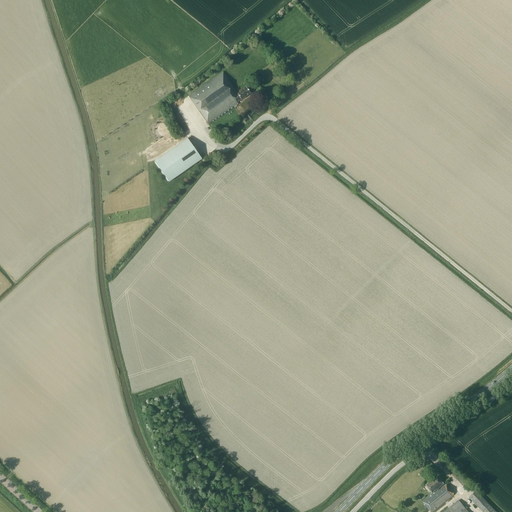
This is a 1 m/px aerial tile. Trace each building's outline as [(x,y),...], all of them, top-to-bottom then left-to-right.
[(237,94),(223,73),(188,97),(208,126),(238,105),(237,104),(250,94),(246,88),(242,90),(237,94)] [(201,160),(187,139),(154,161),(168,182),(201,160)] [(457,478),(465,487),(469,483),(461,474),(457,478)] [(422,501),(431,511),(433,511),(455,495),(446,484),(445,485),(444,484),(444,483),(442,480),(441,481),(436,476),(426,485),(432,492),(436,489),(437,489),(422,501)] [(496,511),(476,491),(469,498),(482,511),(496,511)] [(468,511),(466,509),(458,500),(443,511),(468,511)]
